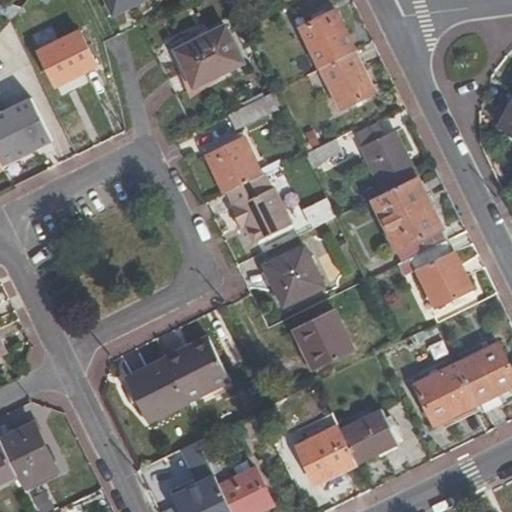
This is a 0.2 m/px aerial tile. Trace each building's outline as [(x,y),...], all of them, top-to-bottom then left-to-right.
[(0,0),(0,2),(21,8),(27,0),(0,0)] [(103,0),(111,15),(141,0),(103,0)] [(0,19),(9,23),(10,21),(21,8),(0,2),(0,19)] [(300,29),(320,70),(355,53),(334,12),(300,29)] [(192,87),(242,64),(225,28),(175,52),(192,87)] [(55,87),(94,67),(77,33),(37,53),(55,87)] [(355,53),(320,70),(339,109),(375,92),(355,53)] [(271,94),(228,115),(236,132),(278,110),(271,94)] [(0,113),(0,161),(2,165),(51,140),(29,99),(0,113)] [(511,131),(511,103),(500,125),(511,131)] [(365,144),(387,133),(382,121),(360,132),(365,144)] [(363,148),(385,194),(417,178),(395,133),(363,148)] [(206,158),(225,195),(227,194),(263,176),(244,139),(206,158)] [(305,155),(311,168),(343,152),(338,140),(305,155)] [(263,176),(227,194),(232,206),(229,208),(241,234),(244,233),(251,245),(291,225),(274,189),(271,190),(264,176),(263,176)] [(385,194),(371,200),(397,250),(442,228),(417,178),(385,194)] [(404,263),(448,241),(442,228),(397,250),(404,263)] [(454,253),(448,241),(404,263),(398,266),(404,277),(417,271),(454,253)] [(324,286),(305,247),(264,267),(284,306),(324,286)] [(454,253),(417,271),(436,310),(473,292),(454,253)] [(354,352),(335,310),(296,330),(315,371),(354,352)] [(207,337),(165,358),(166,360),(188,404),(230,384),(207,337)] [(478,407),(502,395),(511,390),(511,372),(500,347),(458,367),(478,407)] [(151,422),(188,404),(166,360),(129,379),(151,422)] [(435,427),(478,407),(458,367),(416,387),(435,427)] [(478,407),(482,415),(506,404),(502,395),(478,407)] [(342,432),(358,465),(400,444),(384,412),(342,432)] [(0,442),(16,475),(21,484),(54,468),(32,423),(0,439),(0,442)] [(316,485),(358,465),(342,432),(340,429),(298,450),(316,485)] [(0,483),(16,475),(0,442),(0,483)] [(208,464),(232,511),(273,511),(276,511),(258,475),(235,486),(222,458),(208,464)] [(180,511),(232,511),(208,464),(197,470),(206,488),(176,502),(180,511)]
